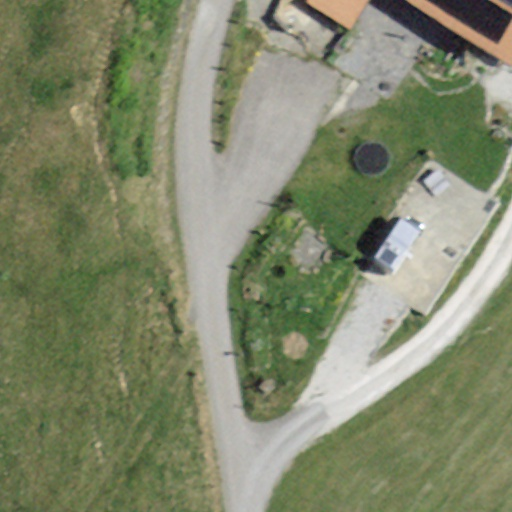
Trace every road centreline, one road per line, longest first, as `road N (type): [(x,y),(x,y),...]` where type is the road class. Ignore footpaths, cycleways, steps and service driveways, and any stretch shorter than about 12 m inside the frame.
road 1 (track): [(214,0),(191,146),(235,460)]
road 2 (track): [(242,511),(235,460),(399,365),(468,298),(511,227)]
